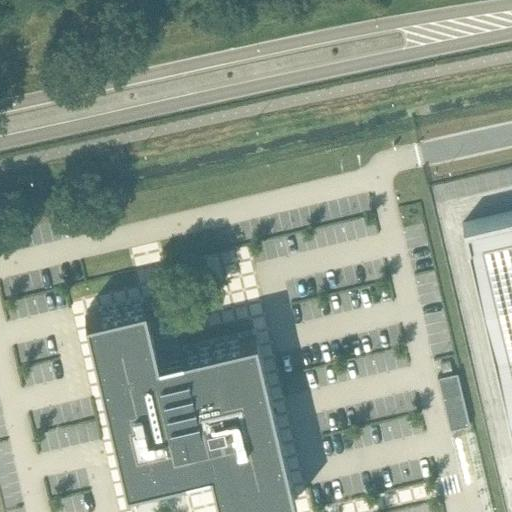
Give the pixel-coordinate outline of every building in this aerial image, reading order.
[(438,202),(465,194),(460,177),(433,186),(438,202)] [(511,211),(462,223),(463,229),(466,228),(469,238),(465,239),(511,435),(511,211)] [(122,289),(123,299),(166,295),(165,285),(122,289)] [(220,511),(252,511),(295,502),(255,331),(182,349),(157,355),(143,299),(85,312),(125,483),(209,463),(220,511)] [(432,372),(444,425),(471,419),(460,366),(432,372)]
